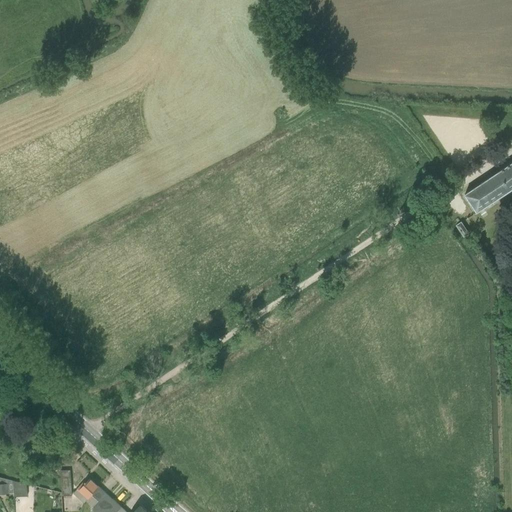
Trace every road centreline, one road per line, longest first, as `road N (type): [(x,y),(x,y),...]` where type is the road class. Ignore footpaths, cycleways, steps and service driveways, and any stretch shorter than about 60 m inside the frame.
road 1 (track): [(86,430),(511,142)]
road 2 (secondary): [(171,511),(0,351)]
